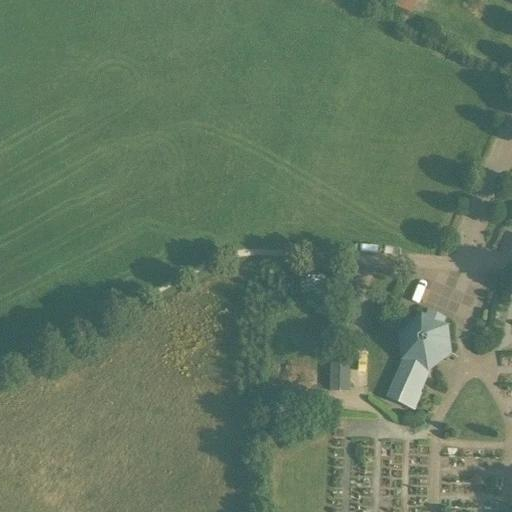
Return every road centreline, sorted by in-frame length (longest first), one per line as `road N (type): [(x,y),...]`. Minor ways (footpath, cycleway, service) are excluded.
road 1 (residential): [(460,264),(307,252)]
road 2 (residential): [(511,139),(460,264)]
